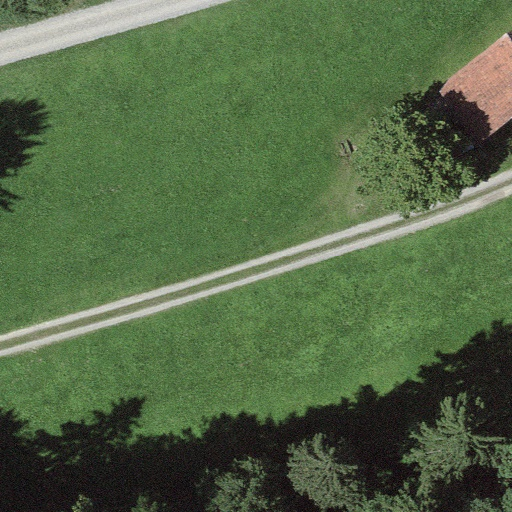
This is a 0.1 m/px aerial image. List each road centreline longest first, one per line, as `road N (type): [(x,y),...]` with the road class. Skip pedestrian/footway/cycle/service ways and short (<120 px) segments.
road 1 (track): [(0,344),(511,184)]
road 2 (unclassified): [(0,44),(197,0)]
